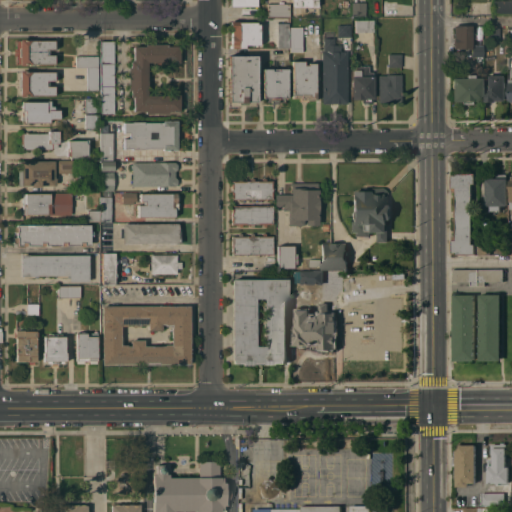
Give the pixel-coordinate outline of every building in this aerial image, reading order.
[(258,0),(258,15),(256,16),(241,16),(241,6),(230,6),(230,0),(258,0)] [(511,0),(511,13),(494,13),(494,0),(511,0)] [(365,16),(352,16),(352,2),(366,2),(365,16)] [(383,15),(383,2),(396,2),(396,15),(383,15)] [(267,16),(267,3),(289,3),(289,16),(267,16)] [(374,32),(355,32),(355,19),(373,19),(374,32)] [(259,44),(245,44),(245,48),(229,47),(229,44),(231,44),(231,43),(230,43),(230,37),(231,37),(231,36),(230,36),(230,29),(230,27),(229,27),(229,24),(230,24),(230,21),(238,21),(238,22),(256,22),(256,24),(260,24),(259,44)] [(277,22),(289,22),(289,47),(278,47),(277,22)] [(337,36),(337,25),(350,24),(350,36),(337,36)] [(471,48),(454,48),(454,25),(471,25),(471,48)] [(291,27),(302,27),(302,51),(291,51),(291,27)] [(499,27),(499,39),(488,39),(488,27),(499,27)] [(54,49),(48,49),(48,54),(54,54),(55,63),(26,64),(26,65),(20,65),(20,56),(19,56),(19,47),(20,47),(20,39),(25,39),(25,40),(54,40),(54,49)] [(113,41),(114,40),(114,113),(113,114),(101,114),(100,40),(113,41)] [(180,111),(168,111),(168,113),(146,113),(146,111),(134,111),(134,96),(131,96),(131,89),(129,89),(129,68),(131,68),(131,61),(134,61),(134,46),(145,46),(145,43),(167,44),(167,46),(180,46),(179,62),(148,62),(148,95),(171,95),(171,94),(180,94),(180,111)] [(321,51),(323,51),(323,44),(341,44),(341,51),(347,51),(347,103),(322,103),(321,51)] [(483,56),(472,56),(472,44),(483,44),(483,56)] [(388,66),(388,53),(401,53),(401,66),(388,66)] [(87,67),(76,67),(76,55),(97,55),(98,67),(87,67)] [(257,55),(257,101),(246,101),(246,102),(239,102),(239,101),(229,101),(229,55),(257,55)] [(304,61),(304,65),(308,65),(308,63),(315,63),(316,92),(316,100),(306,100),(306,97),(292,97),(292,61),(304,61)] [(374,98),(372,98),(372,102),(362,103),(362,99),(352,99),(352,76),(353,76),(353,69),(358,69),(358,66),(369,66),(369,72),(372,72),(372,76),(373,76),(374,98)] [(98,90),(87,90),(87,67),(98,67),(98,90)] [(262,68),(272,68),(272,71),(278,71),(278,68),(288,68),(287,98),(280,98),(280,99),(279,99),(279,102),(271,102),(271,99),(271,98),(262,98),(262,68)] [(55,80),(48,80),(48,82),(48,86),(55,86),(55,95),(26,95),(26,96),(20,96),(20,88),(19,88),(19,79),(20,77),(20,70),(26,70),(26,71),(55,71),(55,80)] [(402,101),(379,102),(378,76),(379,76),(379,75),(386,75),(386,74),(401,74),(402,101)] [(452,77),(465,77),(465,74),(474,74),(474,77),(481,77),(481,101),(472,101),(472,103),(461,104),(461,101),(452,101),(452,77)] [(497,100),(497,101),(486,101),(486,75),(506,75),(506,100),(497,100)] [(85,128),(84,98),(98,98),(99,122),(95,122),(96,128),(85,128)] [(25,122),(22,122),(22,110),(22,101),(47,101),(47,100),(51,100),(51,105),(54,105),(54,109),(60,109),(60,118),(50,118),(50,122),(25,122)] [(163,150),(163,148),(144,148),(144,149),(132,149),(132,148),(123,148),(123,138),(129,138),(129,132),(123,132),(123,122),(132,122),(132,121),(144,121),(144,122),(163,122),(163,120),(177,120),(177,150),(163,150)] [(59,130),(59,143),(57,143),(57,148),(52,148),(52,149),(21,149),(21,133),(22,133),(22,132),(49,132),(49,130),(59,130)] [(100,160),(100,132),(112,132),(112,160),(100,160)] [(69,157),(69,155),(68,155),(68,146),(66,146),(66,141),(68,141),(68,140),(86,140),(86,143),(87,143),(88,157),(69,157)] [(54,178),(56,178),(56,183),(54,183),(54,185),(41,185),(41,186),(31,187),(31,185),(17,186),(17,161),(54,160),(54,178)] [(57,173),(57,160),(75,160),(75,172),(57,173)] [(112,160),(114,160),(114,171),(100,171),(100,160),(112,160)] [(132,168),(131,168),(131,165),(132,165),(132,162),(175,162),(177,164),(177,169),(175,171),(175,177),(177,179),(178,183),(175,186),(158,186),(158,185),(132,186),(132,168)] [(114,190),(100,190),(100,172),(114,171),(114,190)] [(475,183),(472,183),(472,244),(475,244),(475,254),(456,254),(456,253),(452,253),(451,240),(453,240),(453,236),(456,236),(456,217),(455,217),(455,211),(456,211),(456,191),(452,191),(452,188),(451,175),(456,175),(456,173),(475,173),(475,183)] [(508,205),(501,205),(501,210),(491,210),(491,205),(486,205),(486,195),(485,195),(485,174),(507,174),(507,178),(508,178),(508,205)] [(273,199),(232,199),(231,180),(238,180),(238,178),(241,178),(241,180),(250,180),(250,178),(254,178),(254,180),(262,180),(262,178),(266,178),(266,180),(272,180),(273,199)] [(306,225),(306,219),(303,219),(303,225),(289,225),(289,210),(283,210),(283,206),(276,206),(276,194),(291,194),(291,183),(317,182),(318,189),(319,211),(318,211),(318,224),(306,225)] [(377,242),(377,232),(372,232),(370,230),(370,236),(356,236),(356,232),(351,232),(351,221),(352,221),(352,190),(363,190),(364,187),(381,187),(383,188),(385,189),(386,191),(387,193),(388,203),(392,204),(392,220),(388,220),(388,224),(387,224),(387,228),(388,228),(388,242),(377,242)] [(71,213),(23,214),(23,193),(50,193),(71,192),(71,213)] [(136,192),(136,201),(133,201),(133,203),(122,204),(122,192),(136,192)] [(177,193),(177,195),(178,195),(178,200),(177,200),(177,202),(177,209),(175,209),(176,209),(176,215),(174,215),(174,216),(138,216),(137,216),(137,213),(138,213),(138,212),(137,212),(137,210),(138,210),(138,209),(137,209),(137,205),(138,205),(145,204),(145,201),(140,201),(140,200),(139,200),(139,198),(140,198),(140,196),(139,196),(139,194),(140,194),(140,193),(177,193)] [(100,210),(100,196),(111,196),(111,221),(100,221),(100,210)] [(266,224),(266,226),(263,226),(263,224),(254,224),(254,226),(250,226),(250,224),(242,224),(242,227),(238,226),(238,224),(231,224),(232,205),(272,205),(273,224),(266,224)] [(88,221),(88,210),(100,210),(100,221),(88,221)] [(178,223),(178,224),(178,228),(179,228),(180,238),(180,243),(123,243),(123,223),(178,223)] [(90,224),(90,226),(92,226),(92,241),(90,241),(90,244),(17,245),(17,242),(14,242),(14,237),(17,237),(17,232),(14,232),(14,227),(16,227),(16,225),(90,224)] [(478,231),(490,231),(490,255),(479,255),(478,231)] [(232,236),(238,235),(238,233),(242,233),(242,235),(250,235),(250,233),(254,233),(254,236),(263,235),(263,233),(266,233),(266,235),(272,235),(273,254),(232,255),(232,236)] [(322,269),(322,243),(347,243),(347,257),(348,257),(348,269),(322,269)] [(293,245),(293,253),(296,253),(296,264),(293,264),(293,268),(277,268),(277,245),(293,245)] [(102,253),(115,253),(115,261),(116,261),(116,264),(115,264),(115,273),(116,273),(116,277),(115,277),(115,283),(102,283),(102,253)] [(150,273),(150,255),(177,254),(177,262),(181,262),(181,268),(177,268),(177,273),(150,273)] [(89,255),(89,281),(69,281),(69,275),(35,275),(35,276),(21,276),(21,255),(89,255)] [(319,259),(319,267),(308,267),(308,259),(319,259)] [(471,285),(471,281),(452,282),(452,269),(478,269),(478,285),(471,285)] [(478,269),(503,269),(503,281),(485,281),(485,285),(478,285),(478,269)] [(298,284),(298,270),(324,270),(324,284),(298,284)] [(233,360),(232,360),(232,279),(287,278),(288,359),(287,359),(287,363),(233,363),(233,360)] [(58,297),(58,285),(70,285),(70,297),(58,297)] [(70,285),(80,285),(80,297),(70,297),(70,285)] [(475,360),(454,361),(454,294),(475,294),(475,360)] [(480,360),(480,294),(501,294),(501,360),(480,360)] [(38,314),(26,314),(26,303),(38,303),(38,314)] [(328,303),(328,311),(337,311),(337,349),(319,349),(319,344),(312,344),(312,345),(305,345),(305,344),(301,344),(301,345),(295,345),(295,338),(296,338),(296,332),(295,332),(295,325),(297,325),(297,322),(295,322),(295,309),(310,309),(310,315),(318,315),(319,303),(328,303)] [(102,365),(102,305),(190,305),(190,365),(102,365)] [(16,338),(15,338),(15,330),(24,330),(36,331),(36,356),(36,361),(28,361),(16,361),(16,338)] [(97,363),(89,363),(88,360),(84,360),(84,363),(76,363),(76,355),(75,355),(75,352),(76,352),(76,339),(75,339),(74,336),(76,336),(76,333),(80,333),(80,331),(84,331),(84,333),(93,333),(93,331),(96,331),(96,333),(97,333),(97,339),(98,339),(98,342),(97,342),(97,353),(98,353),(98,356),(97,356),(97,360),(97,363)] [(48,336),(48,333),(62,333),(62,336),(65,336),(65,352),(66,352),(66,360),(63,360),(63,362),(60,362),(60,360),(58,360),(58,363),(51,363),(51,361),(50,360),(50,362),(47,362),(47,360),(43,360),(43,352),(44,352),(44,336),(48,336)] [(511,483),(501,482),(501,484),(499,484),(499,483),(489,483),(489,467),(488,467),(488,465),(494,465),(494,454),(492,454),(492,444),(502,444),(502,443),(506,443),(506,444),(507,444),(507,447),(508,447),(508,467),(511,467),(511,483)] [(476,483),(469,483),(469,487),(457,486),(457,477),(454,477),(454,474),(457,474),(457,453),(454,453),(454,450),(457,450),(459,450),(459,444),(477,445),(476,483)] [(228,505),(226,505),(225,509),(226,509),(226,511),(197,511),(175,511),(153,511),(153,474),(156,474),(156,465),(166,464),(167,474),(169,474),(169,477),(199,477),(199,461),(219,461),(219,477),(225,477),(225,482),(226,482),(226,486),(229,489),(229,490),(230,492),(230,495),(230,496),(229,497),(228,499),(228,505)] [(483,493),(506,492),(506,505),(483,506),(483,493)]
